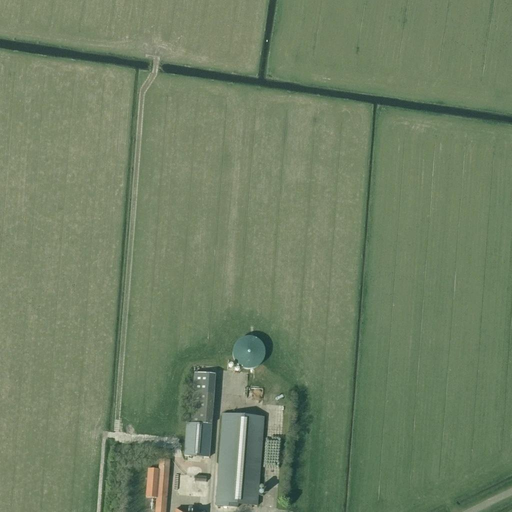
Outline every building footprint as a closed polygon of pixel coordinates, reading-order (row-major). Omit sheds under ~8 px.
[(235,353),(241,372),(263,366),(259,348),(256,349),(253,339),(238,343),(240,351),(235,353)] [(194,373),(190,424),(211,426),(215,375),(194,373)] [(258,507),(264,417),(222,414),(214,507),(238,509),(238,505),(258,507)] [(186,424),(184,456),(208,458),(211,426),(190,424),(186,424)] [(165,511),(169,461),(159,460),(158,470),(148,469),(145,498),(156,499),(154,511),(165,511)]
